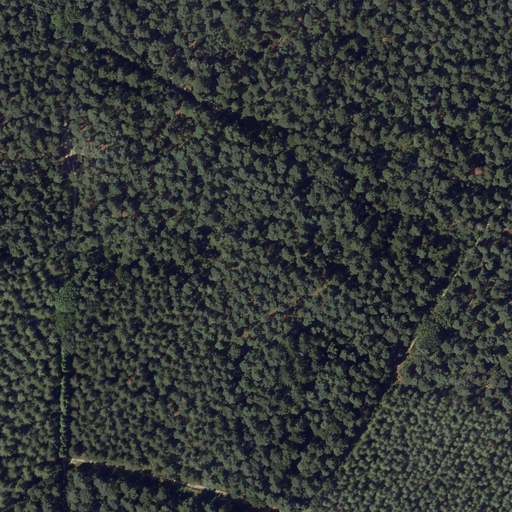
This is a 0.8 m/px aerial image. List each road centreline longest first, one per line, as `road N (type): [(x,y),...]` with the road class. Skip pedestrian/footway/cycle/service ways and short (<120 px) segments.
road 1 (track): [(61,0),(57,97),(71,181),(57,285),(62,511)]
road 2 (track): [(506,191),(308,511)]
road 3 (track): [(274,511),(63,457)]
